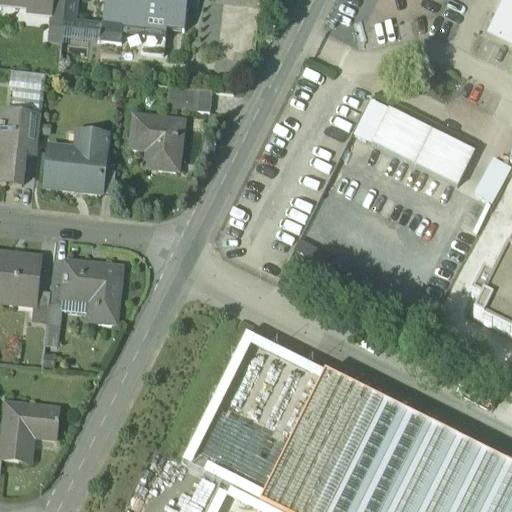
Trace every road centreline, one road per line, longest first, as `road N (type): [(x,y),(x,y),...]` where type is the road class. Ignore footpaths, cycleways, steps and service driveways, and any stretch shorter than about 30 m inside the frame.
road 1 (residential): [(176,273),(511,440)]
road 2 (residential): [(189,246),(311,0)]
road 3 (residential): [(56,511),(176,273)]
road 4 (residential): [(0,223),(189,246)]
